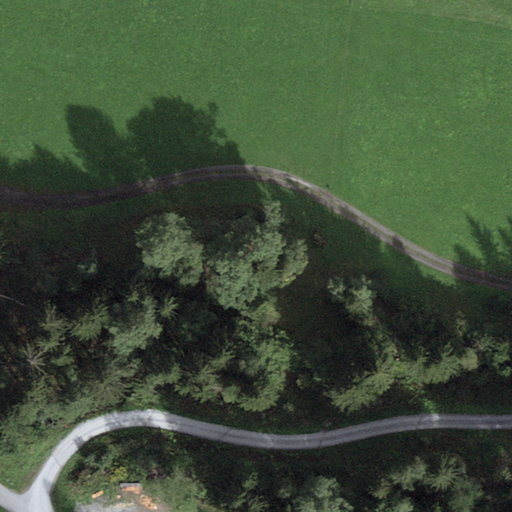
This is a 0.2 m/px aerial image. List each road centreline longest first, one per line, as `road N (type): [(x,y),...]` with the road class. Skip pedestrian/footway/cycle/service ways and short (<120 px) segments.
road 1 (track): [(0,195),(63,204),(252,167),(310,189),(425,257),(511,282)]
road 2 (track): [(511,405),(263,435),(124,416),(73,439),(26,511)]
